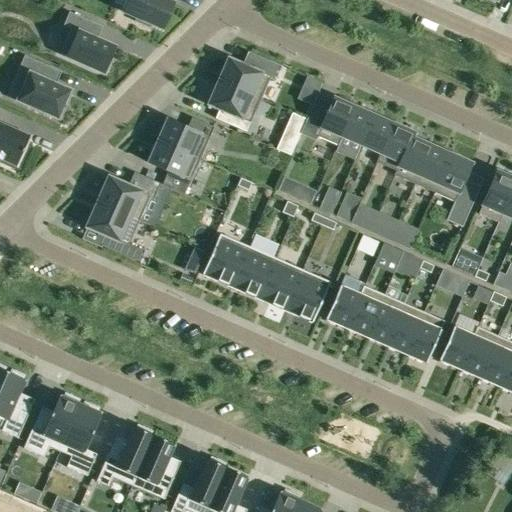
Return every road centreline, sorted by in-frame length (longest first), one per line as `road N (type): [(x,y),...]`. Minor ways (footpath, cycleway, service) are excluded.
road 1 (residential): [(3,226),(426,415),(442,430),(417,497),(389,505),(0,330)]
road 2 (residential): [(511,140),(223,10)]
road 3 (residential): [(223,10),(3,226)]
road 4 (residential): [(402,0),(511,48)]
